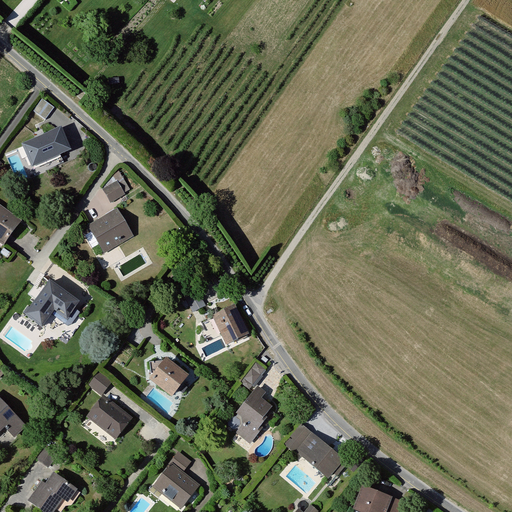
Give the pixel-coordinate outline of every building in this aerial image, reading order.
[(37,112),(48,116),(53,102),(42,98),(37,112)] [(62,127),(22,144),(32,167),(72,150),(62,127)] [(117,181),(103,188),(111,203),(125,195),(117,181)] [(23,221),(0,204),(0,243),(5,247),(23,221)] [(118,208),(88,225),(104,253),(134,237),(118,208)] [(82,302),(50,279),(24,316),(43,329),(55,312),(68,321),(82,302)] [(197,286),(183,292),(192,313),(206,306),(197,286)] [(237,305),(214,316),(227,345),(250,334),(237,305)] [(190,375),(168,359),(151,382),(173,398),(190,375)] [(265,369),(256,362),(240,382),(249,389),(265,369)] [(114,383),(100,372),(88,386),(102,397),(114,383)] [(266,392),(258,384),(235,413),(245,421),(236,433),(250,444),(263,428),(260,426),(267,417),(265,415),(272,406),(262,398),(266,392)] [(133,419),(104,395),(102,397),(87,416),(116,440),(133,419)] [(0,396),(0,433),(6,427),(16,437),(28,425),(0,396)] [(294,451),(310,431),(301,423),(290,436),(292,438),(286,446),(293,452),(294,451)] [(343,458),(310,431),(294,451),(326,478),(343,458)] [(44,448),(40,460),(52,464),(56,452),(44,448)] [(200,484),(171,462),(152,487),(182,509),(200,484)] [(79,490),(54,473),(46,484),(42,481),(28,501),(44,511),(54,511),(63,499),(70,504),(79,490)] [(399,511),(404,501),(362,484),(352,508),(361,511),(399,511)]
